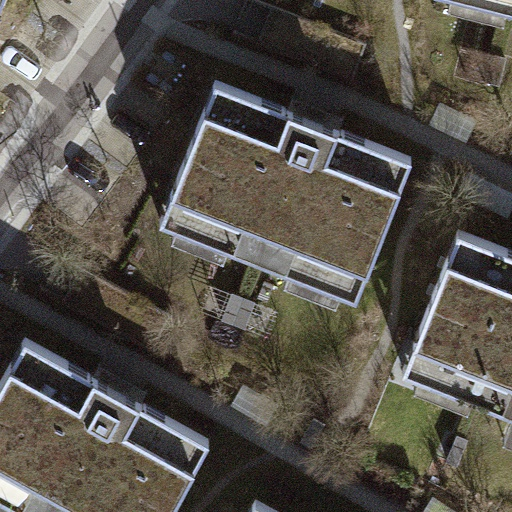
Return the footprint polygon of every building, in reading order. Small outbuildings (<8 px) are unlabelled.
[(511,0),(460,0),(511,13),(511,0)] [(413,155),(205,76),(155,208),(363,287),(413,155)] [(511,252),(450,228),(399,360),(511,403),(511,252)] [(178,511),(214,453),(21,341),(0,376),(0,491),(35,511),(178,511)] [(275,511),(249,497),(240,511),(275,511)]
